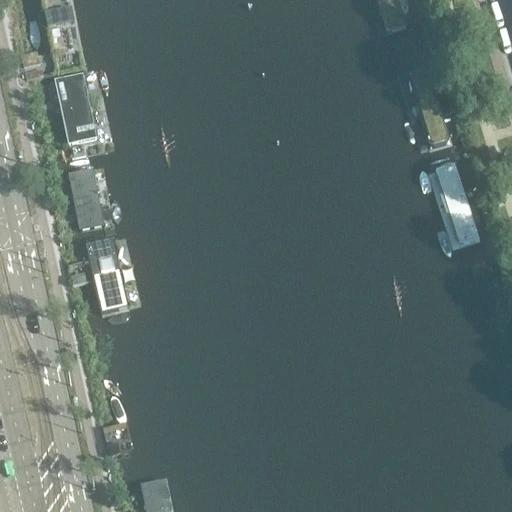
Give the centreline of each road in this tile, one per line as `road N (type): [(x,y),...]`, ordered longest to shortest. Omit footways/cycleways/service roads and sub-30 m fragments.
road 1 (secondary): [(81,511),(8,234)]
road 2 (secondary): [(0,362),(35,511)]
